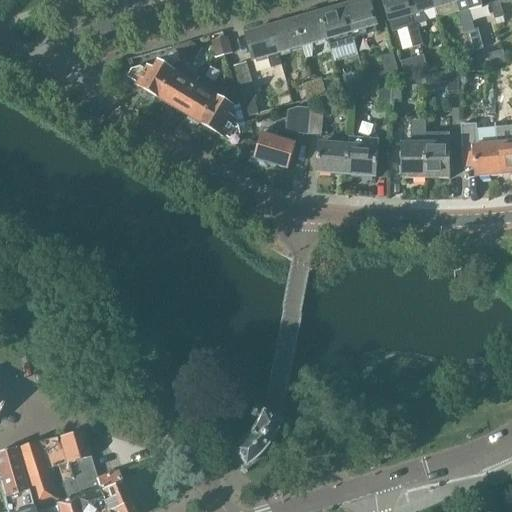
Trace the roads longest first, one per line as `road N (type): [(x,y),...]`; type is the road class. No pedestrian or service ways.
road 1 (tertiary): [(511,216),(307,218),(244,202),(37,79)]
road 2 (residential): [(0,442),(90,422),(185,456)]
road 3 (residential): [(37,79),(97,31),(199,0)]
road 4 (residential): [(367,483),(490,450),(511,435)]
